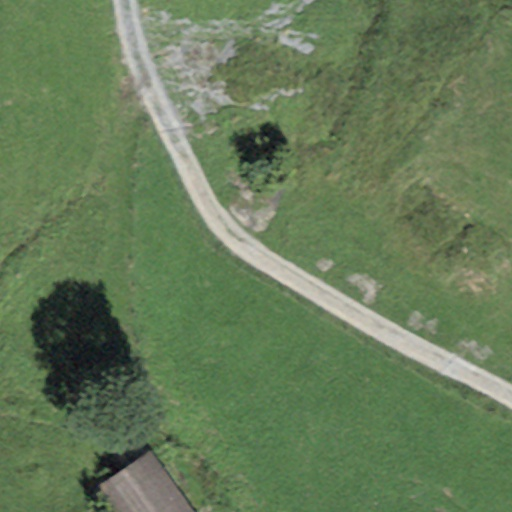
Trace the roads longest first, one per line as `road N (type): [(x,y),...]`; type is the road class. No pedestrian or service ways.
road 1 (track): [(511,401),(297,283),(222,230),(144,76),(127,0)]
road 2 (track): [(144,76),(126,140),(114,263),(128,361),(169,436)]
